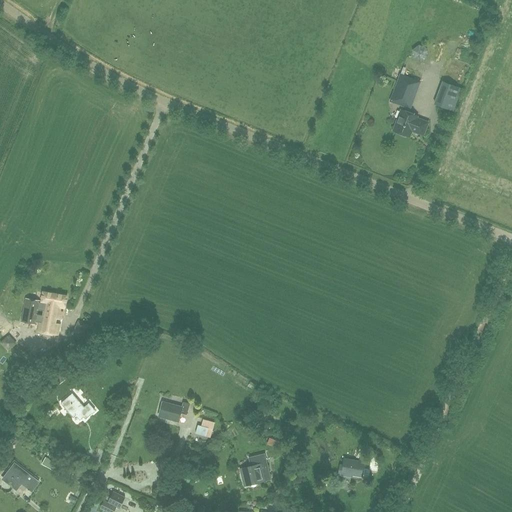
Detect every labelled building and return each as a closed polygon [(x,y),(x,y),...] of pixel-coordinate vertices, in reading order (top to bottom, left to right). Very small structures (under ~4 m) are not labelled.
[(434,104),(453,112),(462,89),(463,89),(470,72),(446,63),(440,79),(443,82),(434,104)] [(420,81),(401,74),(391,100),(410,108),(420,81)] [(418,116),(402,110),(394,130),(409,136),(412,130),(423,134),(428,122),(417,117),(418,116)] [(62,308),(64,308),(66,297),(43,292),(42,294),(41,293),(40,299),(41,300),(41,301),(39,301),(38,306),(42,307),(37,332),(57,336),(62,308)] [(34,324),(38,306),(39,301),(25,298),(20,322),(34,324)] [(0,327),(6,330),(9,320),(0,317),(0,327)] [(78,320),(73,332),(82,336),(87,324),(78,320)] [(38,361),(47,375),(81,351),(72,338),(38,361)] [(73,417),(76,415),(80,420),(84,417),(86,419),(95,411),(89,404),(85,408),(72,394),(68,398),(68,399),(62,404),(73,417)] [(182,408),(163,402),(160,415),(171,418),(171,420),(178,422),(181,413),(187,415),(190,405),(184,403),(182,408)] [(199,425),(195,424),(193,432),(209,435),(212,420),(200,418),(199,425)] [(269,439),(268,444),(277,448),(279,443),(269,439)] [(269,471),(268,468),(266,457),(259,458),(259,459),(250,461),(251,467),(242,469),(245,482),(264,478),(263,473),(269,471)] [(364,463),(345,459),(343,466),(340,466),(339,475),(352,477),(352,474),(354,475),(354,476),(361,477),(363,469),(369,470),(371,459),(365,457),(364,463)] [(12,487),(17,491),(22,484),(27,488),(35,478),(15,463),(7,473),(8,473),(4,479),(12,486),(12,487)] [(113,492),(108,503),(104,501),(100,508),(107,511),(114,511),(117,507),(119,508),(125,497),(113,492)]
